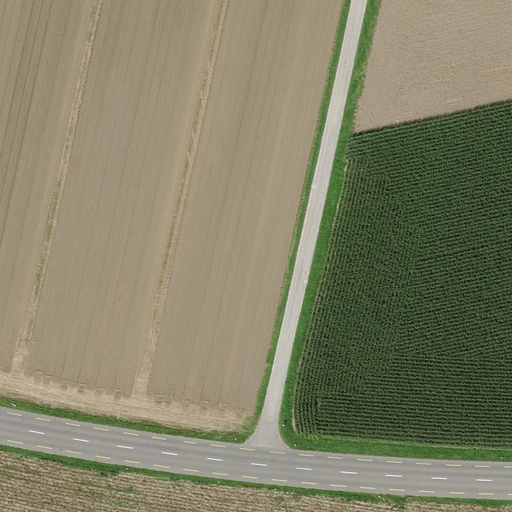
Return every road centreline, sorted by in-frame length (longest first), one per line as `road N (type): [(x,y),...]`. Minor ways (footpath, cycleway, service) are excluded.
road 1 (tertiary): [(0,425),(262,465),(511,481)]
road 2 (track): [(361,0),(262,465)]
